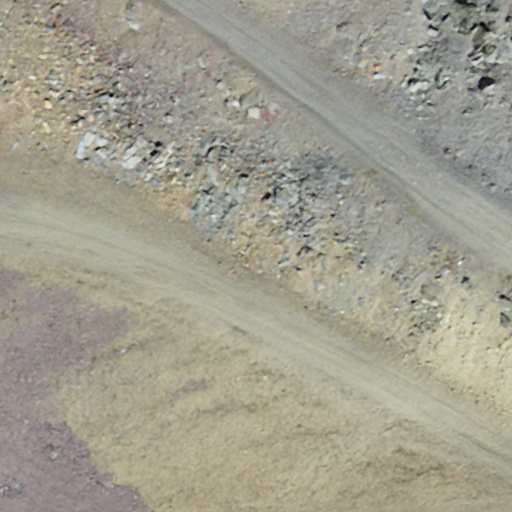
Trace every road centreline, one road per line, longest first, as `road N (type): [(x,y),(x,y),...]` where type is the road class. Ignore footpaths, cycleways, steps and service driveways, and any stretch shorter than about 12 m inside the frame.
road 1 (track): [(511,435),(43,236),(0,225)]
road 2 (track): [(191,0),(511,237)]
